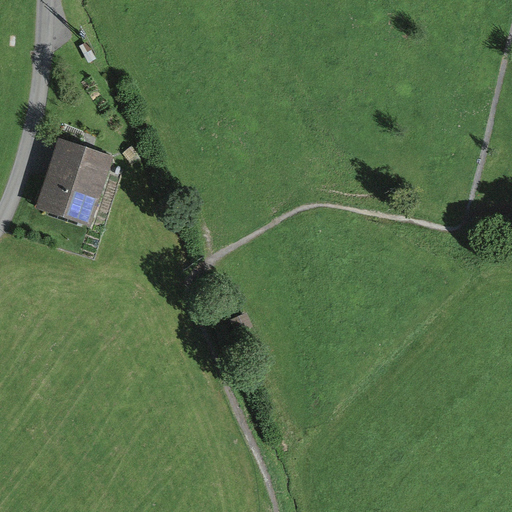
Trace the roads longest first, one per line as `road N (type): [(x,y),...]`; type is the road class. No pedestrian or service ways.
road 1 (track): [(280,511),(184,286),(207,267),(211,245),(203,224)]
road 2 (residential): [(0,221),(37,102),(45,0)]
